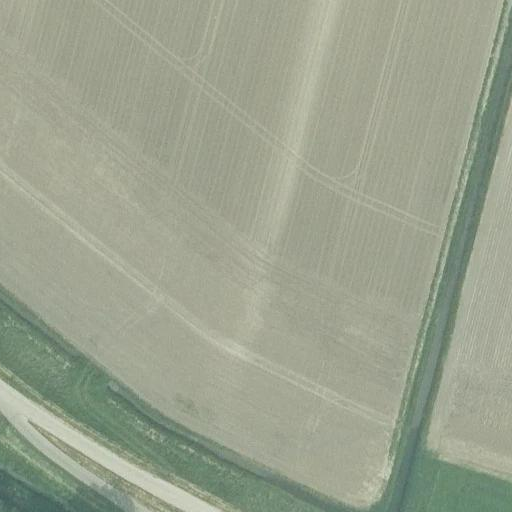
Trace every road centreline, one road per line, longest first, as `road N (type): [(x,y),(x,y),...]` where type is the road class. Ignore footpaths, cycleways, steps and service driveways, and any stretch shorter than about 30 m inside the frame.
road 1 (unclassified): [(201,511),(0,391)]
road 2 (track): [(101,366),(86,385),(90,409),(211,511)]
